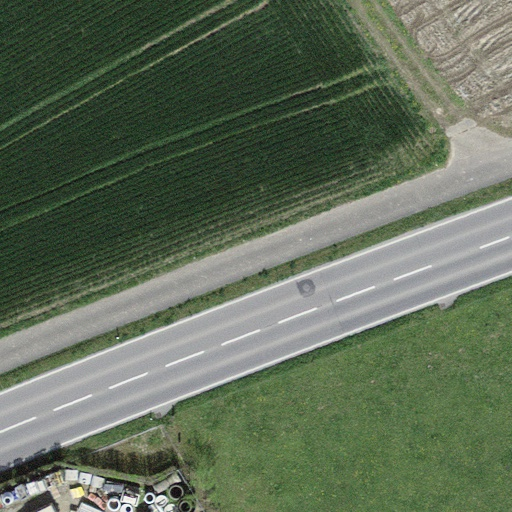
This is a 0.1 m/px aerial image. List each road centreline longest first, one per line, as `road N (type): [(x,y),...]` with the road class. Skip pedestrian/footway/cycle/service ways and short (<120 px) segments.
road 1 (primary): [(511,235),(0,435)]
road 2 (track): [(511,152),(0,352)]
road 3 (track): [(369,0),(487,161)]
